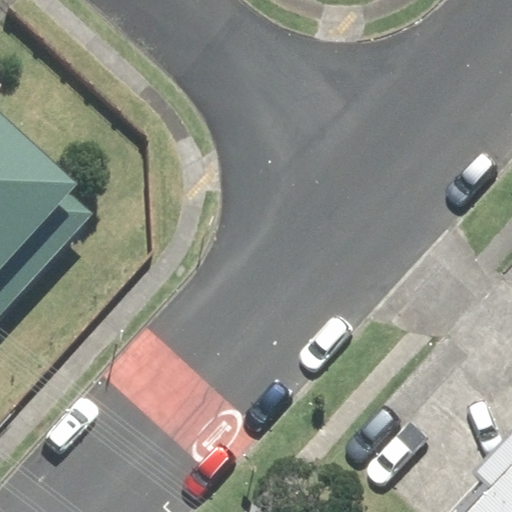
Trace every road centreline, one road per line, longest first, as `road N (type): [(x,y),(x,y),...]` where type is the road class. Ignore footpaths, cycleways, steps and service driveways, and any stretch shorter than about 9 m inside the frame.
road 1 (residential): [(72,511),(360,198)]
road 2 (residential): [(151,0),(360,198)]
road 3 (residential): [(360,198),(511,30)]
